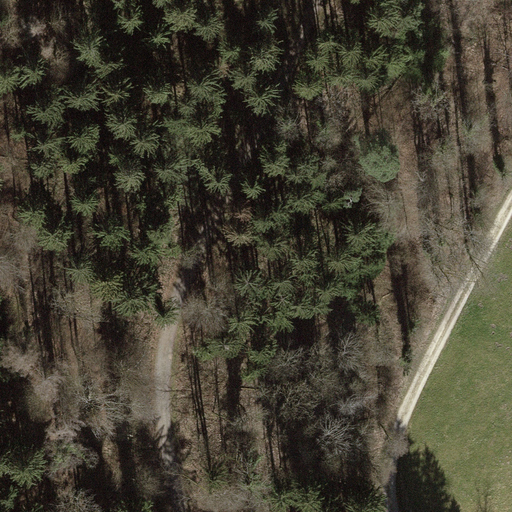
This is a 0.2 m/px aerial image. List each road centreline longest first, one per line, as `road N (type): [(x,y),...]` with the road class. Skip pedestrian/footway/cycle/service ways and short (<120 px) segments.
road 1 (track): [(312,0),(194,250),(168,328),(163,413),(183,511)]
road 2 (track): [(393,511),(390,466),(413,392),(511,202)]
